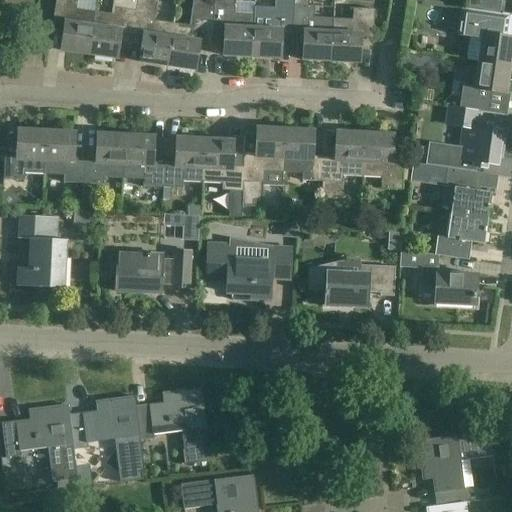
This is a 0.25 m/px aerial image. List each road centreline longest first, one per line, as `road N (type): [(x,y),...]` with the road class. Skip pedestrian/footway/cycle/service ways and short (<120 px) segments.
road 1 (residential): [(511,362),(0,339)]
road 2 (residential): [(0,93),(197,108),(260,93),(386,103)]
